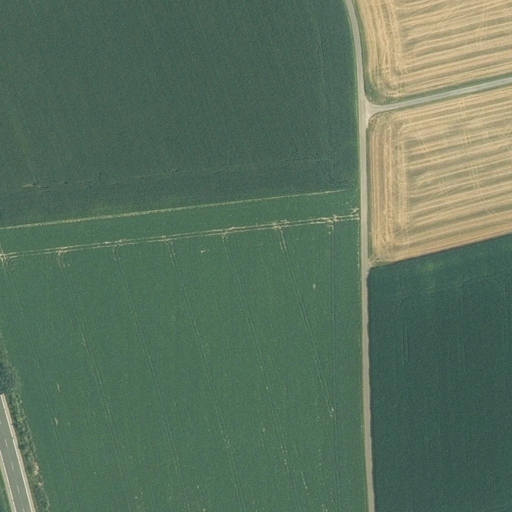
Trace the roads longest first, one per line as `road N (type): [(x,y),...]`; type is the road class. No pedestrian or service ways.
road 1 (unclassified): [(373,511),(363,112),(348,0)]
road 2 (track): [(363,112),(511,81)]
